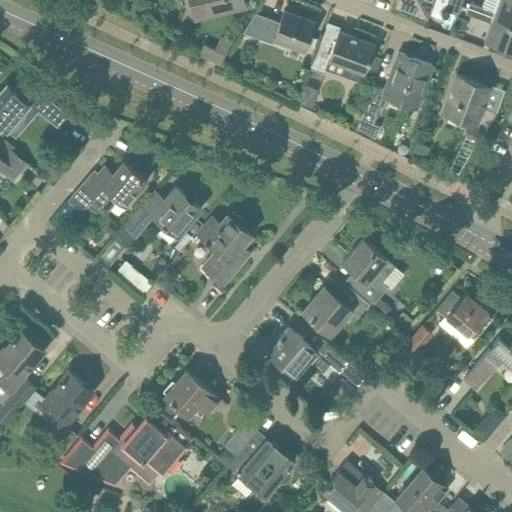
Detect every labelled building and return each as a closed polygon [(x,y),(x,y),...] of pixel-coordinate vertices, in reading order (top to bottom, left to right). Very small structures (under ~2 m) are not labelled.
[(190,0),(195,19),(244,7),(242,0),(190,0)] [(397,0),(395,6),(427,17),(433,0),(397,0)] [(448,0),(445,9),(458,14),(463,0),(448,0)] [(511,0),(498,0),(494,11),(492,17),(511,24),(511,0)] [(465,13),(478,18),(482,7),(469,2),(465,13)] [(490,22),(484,39),(511,49),(511,24),(492,17),(494,11),(482,7),(478,18),(490,22)] [(274,38),(303,49),(314,21),(284,10),(279,21),(255,12),(242,32),(272,43),(274,38)] [(458,17),(454,26),(463,30),(467,20),(458,17)] [(320,39),(310,67),(324,72),(325,68),(360,81),(364,72),(374,43),(338,30),(333,44),(320,39)] [(204,42),(199,53),(220,63),(226,53),(215,48),(204,42)] [(385,87),(372,83),(362,111),(376,116),(384,95),(416,108),(432,64),(401,53),(392,78),(389,77),(385,87)] [(462,133),(480,139),(496,111),(482,106),(490,85),(456,73),(448,96),(452,97),(446,112),(467,120),(462,133)] [(6,82),(0,89),(0,123),(7,129),(24,109),(33,116),(38,110),(56,125),(66,113),(37,88),(27,79),(17,91),(6,82)] [(0,168),(13,179),(27,162),(7,145),(0,153),(0,168)] [(100,202),(108,208),(117,197),(126,204),(146,179),(123,159),(112,171),(104,165),(95,176),(91,173),(68,200),(78,207),(86,207),(91,201),(97,206),(100,202)] [(161,221),(160,222),(164,225),(165,224),(178,235),(201,207),(175,185),(164,198),(155,190),(126,225),(136,234),(153,214),(161,221)] [(205,238),(203,240),(206,243),(208,241),(217,249),(203,266),(222,282),(243,257),(236,251),(251,232),(228,213),(220,222),(213,215),(198,233),(205,238)] [(355,286),(374,302),(387,286),(381,281),(395,265),(363,238),(344,261),(363,277),(355,286)] [(129,285),(142,296),(153,282),(140,272),(129,285)] [(318,322),(330,332),(346,313),(354,320),(369,303),(342,281),(332,292),(324,285),(303,309),(318,322)] [(452,289),(439,304),(436,308),(467,334),(473,339),(474,340),(492,317),(485,312),(491,305),(481,296),(476,298),(467,290),(461,297),(453,290),(453,289),(452,289)] [(402,311),(395,319),(405,327),(412,319),(402,311)] [(404,346),(414,354),(426,338),(432,332),(422,324),(417,331),(404,346)] [(268,350),(305,381),(314,371),(323,370),(329,363),(339,372),(349,360),(318,334),(309,344),(289,326),(281,335),(280,334),(277,338),(278,339),(268,350)] [(0,348),(0,379),(11,389),(14,391),(0,407),(0,416),(5,421),(24,399),(35,386),(22,376),(44,349),(20,328),(2,349),(0,348)] [(511,336),(504,330),(464,377),(475,387),(501,356),(511,365),(511,336)] [(164,394),(188,414),(197,404),(208,413),(221,398),(186,368),(164,394)] [(49,421),(60,430),(93,390),(69,369),(44,398),(59,410),(49,421)] [(436,374),(428,384),(439,393),(447,383),(436,374)] [(65,460),(116,481),(122,473),(130,465),(149,481),(160,469),(162,471),(184,444),(191,437),(165,414),(164,416),(158,411),(151,420),(146,416),(123,442),(110,431),(94,450),(82,440),(65,460)] [(224,444),(236,454),(257,429),(245,419),(224,444)] [(257,429),(236,454),(228,464),(264,495),(295,459),(267,436),(267,437),(257,429)] [(44,454),(54,462),(74,440),(63,432),(44,454)] [(225,448),(218,456),(227,463),(234,455),(225,448)] [(322,489),(337,502),(348,511),(354,505),(361,511),(364,511),(373,502),(383,491),(346,460),(322,489)] [(398,495),(397,496),(414,511),(413,511),(436,511),(430,506),(445,489),(436,480),(437,479),(424,468),(410,484),(409,482),(398,495)] [(383,491),(373,502),(383,511),(393,499),(383,491)] [(476,511),(468,505),(465,508),(455,499),(444,511),(476,511)]
